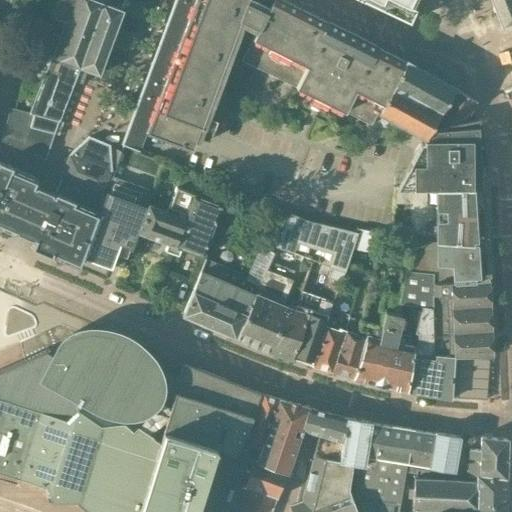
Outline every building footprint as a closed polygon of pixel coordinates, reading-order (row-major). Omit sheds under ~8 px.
[(0,0),(0,28),(3,30),(9,11),(12,0),(0,0)] [(98,0),(56,0),(40,53),(50,57),(87,69),(98,73),(121,9),(120,8),(98,0)] [(122,0),(98,0),(120,8),(122,0)] [(147,131),(195,0),(174,0),(121,143),(123,144),(140,151),(147,131)] [(245,0),(195,0),(147,131),(191,147),(240,17),(245,0)] [(245,0),(240,17),(258,26),(241,58),(371,124),(377,113),(379,113),(403,60),(377,46),(326,21),(284,0),(245,0)] [(362,0),(364,0),(409,21),(415,8),(409,4),(410,0),(361,0),(362,0)] [(511,0),(490,0),(501,28),(511,23),(511,0)] [(20,47),(8,44),(6,58),(16,60),(17,60),(20,47)] [(73,81),(82,85),(87,69),(50,57),(45,69),(28,112),(32,114),(29,126),(54,133),(73,81)] [(403,60),(379,113),(423,138),(453,87),(440,80),(427,73),(419,68),(405,61),(403,60)] [(470,111),(476,101),(453,87),(423,138),(421,142),(396,187),(481,187),(480,164),(488,164),(478,118),(475,119),(470,111)] [(54,133),(29,126),(32,114),(28,112),(28,113),(9,108),(1,141),(45,160),(54,133)] [(109,144),(89,136),(69,154),(69,153),(64,166),(60,176),(62,177),(104,194),(121,151),(110,146),(109,144)] [(0,189),(10,167),(0,162),(0,189)] [(11,168),(10,167),(0,189),(0,226),(13,232),(24,236),(34,240),(31,247),(50,255),(50,254),(78,266),(82,257),(81,257),(104,194),(62,177),(55,192),(54,194),(43,189),(34,185),(37,178),(12,167),(11,168)] [(141,219),(137,230),(167,242),(164,250),(172,253),(194,192),(192,191),(197,175),(182,169),(176,186),(166,209),(148,202),(141,219)] [(104,194),(81,257),(82,257),(110,267),(112,264),(119,267),(122,268),(127,253),(129,253),(135,234),(137,230),(141,219),(148,202),(153,188),(112,173),(104,194)] [(485,238),(481,187),(396,187),(394,203),(410,202),(410,224),(391,224),(390,237),(408,239),(405,270),(405,271),(429,272),(429,287),(488,283),(487,278),(487,274),(485,241),(481,242),(481,239),(485,238)] [(222,203),(194,192),(172,253),(179,256),(181,248),(203,255),(222,203)] [(357,233),(313,222),(289,213),(275,246),(345,271),(357,233)] [(182,313),(182,314),(235,337),(256,292),(270,261),(273,253),(257,247),(246,274),(205,258),(192,289),(182,313)] [(256,292),(235,337),(269,351),(288,305),(283,303),(293,278),(291,278),(294,270),(270,261),(256,292)] [(429,272),(405,271),(400,294),(397,303),(399,304),(421,306),(429,308),(429,287),(429,272)] [(487,283),(429,287),(429,294),(429,308),(430,334),(431,355),(434,355),(444,355),(453,355),(489,355),(490,355),(487,283)] [(288,305),(269,351),(291,358),(307,311),(301,309),(303,305),(300,304),(304,292),(302,291),(295,308),(288,305)] [(352,377),(377,383),(387,344),(394,346),(395,340),(402,315),(396,314),(399,304),(397,303),(400,294),(383,291),(380,310),(384,311),(380,327),(371,325),(369,335),(362,333),(352,377)] [(307,311),(291,358),(309,364),(310,364),(325,315),(327,316),(332,301),(304,292),(300,304),(303,305),(301,309),(307,311)] [(411,309),(408,331),(411,332),(430,334),(429,308),(421,306),(420,311),(411,309)] [(325,315),(310,364),(312,365),(324,368),(324,369),(331,370),(331,371),(348,314),(341,312),(338,319),(329,317),(327,316),(325,315)] [(348,314),(331,371),(338,373),(343,374),(345,375),(352,377),(362,333),(352,330),(356,316),(348,314)] [(247,438),(262,394),(260,393),(256,391),(189,365),(183,362),(182,364),(179,374),(174,375),(163,376),(160,368),(156,360),(148,350),(140,342),(129,335),(119,330),(110,328),(100,326),(96,326),(86,326),(77,328),(68,332),(60,337),(55,345),(52,351),(49,348),(0,369),(0,471),(44,485),(45,483),(46,483),(49,498),(48,498),(48,500),(75,499),(88,511),(214,511),(226,479),(235,455),(242,437),(247,438)] [(411,332),(409,344),(412,344),(411,357),(416,357),(431,358),(431,355),(430,334),(411,332)] [(387,344),(377,383),(385,385),(396,388),(406,390),(406,389),(408,373),(411,357),(412,344),(409,344),(396,341),(395,340),(395,343),(394,346),(387,344)] [(408,373),(406,389),(450,397),(486,399),(489,355),(453,355),(444,355),(434,355),(431,355),(431,358),(416,357),(411,357),(408,373)] [(262,445),(277,398),(262,394),(247,438),(242,437),(235,455),(255,463),(258,457),(249,453),(253,442),(262,445)] [(308,407),(277,398),(262,445),(258,457),(255,463),(254,465),(285,476),(301,428),(308,407)] [(340,462),(347,418),(346,418),(346,417),(317,409),(308,407),(301,428),(310,431),(319,434),(313,455),(340,462)] [(347,418),(340,462),(363,466),(364,460),(416,469),(437,472),(454,470),(461,462),(463,450),(458,441),(459,436),(435,432),(434,433),(370,423),(370,422),(347,418)] [(469,435),(469,448),(479,447),(480,436),(469,435)] [(468,457),(468,471),(475,472),(477,472),(479,472),(505,475),(505,474),(506,466),(506,439),(480,436),(479,447),(469,448),(468,457)] [(271,511),(272,509),(273,507),(275,501),(276,498),(285,476),(254,465),(255,463),(235,455),(226,479),(214,511),(271,511)] [(416,472),(416,469),(364,460),(363,466),(342,462),(340,462),(313,455),(304,494),(301,502),(291,505),(293,511),(402,511),(398,511),(405,471),(416,472)] [(468,471),(467,480),(474,480),(484,480),(484,500),(505,502),(505,491),(505,487),(505,479),(505,475),(479,472),(477,472),(475,472),(468,471)] [(441,478),(413,477),(412,509),(435,510),(475,511),(484,511),(484,500),(484,480),(474,480),(467,480),(441,478)] [(484,511),(504,511),(505,505),(505,502),(484,500),(484,511)]
